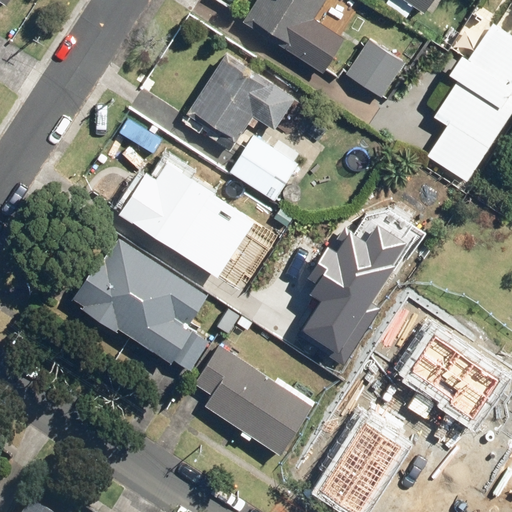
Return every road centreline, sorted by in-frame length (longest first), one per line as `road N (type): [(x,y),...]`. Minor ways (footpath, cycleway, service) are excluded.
road 1 (residential): [(0,366),(220,511)]
road 2 (residential): [(0,187),(122,0)]
